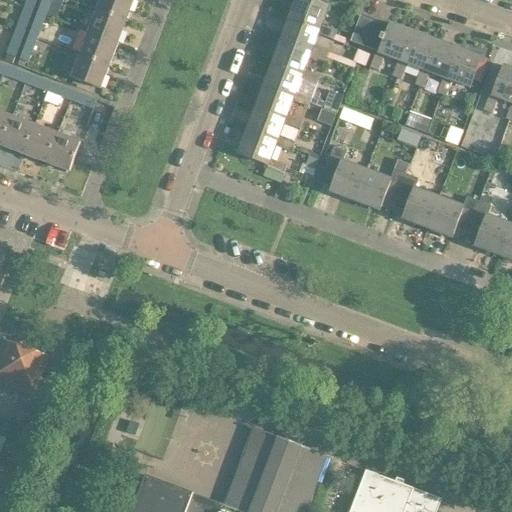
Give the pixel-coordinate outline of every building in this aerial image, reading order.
[(27,0),(24,8),(33,11),(36,0),(27,0)] [(50,0),(42,0),(38,13),(46,16),(52,1),(50,0)] [(127,21),(134,0),(101,0),(97,10),(127,21)] [(310,0),(297,0),(290,19),(319,30),(318,34),(334,40),(337,31),(321,25),(328,7),(310,0)] [(24,8),(19,23),(27,27),(33,11),(24,8)] [(118,44),(127,21),(97,10),(89,33),(118,44)] [(38,13),(32,29),(40,32),(46,16),(38,13)] [(366,48),(376,23),(360,17),(351,42),(366,48)] [(290,19),(281,41),(311,52),(310,56),(326,62),(329,53),(313,47),(318,34),(319,30),(290,19)] [(409,31),(392,25),(391,24),(389,28),(376,23),(366,48),(376,52),(370,67),(378,70),(383,56),(398,62),(409,31)] [(421,70),(432,40),(409,31),(398,62),(393,75),(401,78),(406,65),(421,70)] [(110,66),(118,44),(89,33),(81,55),(110,66)] [(22,41),(13,37),(7,54),(16,57),(22,41)] [(443,79),(455,48),(432,40),(421,70),(416,84),(422,87),(427,73),(443,79)] [(281,41),(273,63),(303,75),(301,79),(317,85),(321,75),(305,69),(310,56),(311,52),(281,41)] [(20,58),(29,62),(35,45),(27,42),(20,58)] [(455,48),(443,79),(438,92),(446,95),(451,81),(470,89),(481,58),(455,48)] [(358,51),(353,63),(365,67),(369,55),(358,51)] [(101,89),(110,66),(81,55),(72,78),(101,89)] [(303,75),(273,63),(264,86),(295,97),(293,101),(309,107),(312,98),(296,92),(301,79),(303,75)] [(6,66),(3,74),(19,80),(22,72),(6,66)] [(497,99),(511,104),(511,69),(505,67),(493,97),(490,96),(485,110),(492,113),(497,99)] [(41,89),(44,80),(29,74),(25,83),(41,89)] [(331,97),(344,102),(350,85),(336,80),(331,97)] [(64,97),(67,89),(51,83),(48,91),(64,97)] [(264,86),(256,108),(287,120),(285,124),(300,129),(303,121),(288,115),(293,101),(295,97),(264,86)] [(89,97),(73,91),(70,100),(86,106),(89,97)] [(97,95),(96,117),(107,117),(109,96),(97,95)] [(344,107),(340,119),(351,123),(355,111),(344,107)] [(280,137),(285,124),(287,120),(256,108),(247,130),(278,142),(276,147),(291,152),(295,143),(280,137)] [(336,114),(323,110),(318,122),(331,127),(336,114)] [(0,145),(2,146),(13,117),(0,112),(0,145)] [(2,146),(25,155),(36,125),(13,117),(2,146)] [(419,121),(415,129),(427,133),(429,125),(419,121)] [(25,155),(47,163),(58,134),(36,125),(25,155)] [(271,160),(276,147),(278,142),(247,130),(239,154),(269,165),(268,168),(283,174),(286,166),(271,160)] [(81,143),(58,134),(47,163),(70,172),(81,143)] [(355,202),(367,171),(343,162),(346,152),(334,147),(321,183),(332,188),(330,192),(355,202)] [(399,160),(395,170),(407,174),(410,165),(399,160)] [(316,168),(307,164),(304,172),(313,176),(316,168)] [(268,168),(265,177),(280,183),(283,174),(268,168)] [(367,171),(355,202),(380,211),(382,206),(393,210),(407,174),(395,170),(391,180),(367,171)] [(407,174),(393,210),(405,214),(403,219),(428,228),(439,197),(416,189),(420,179),(407,174)] [(454,233),(466,237),(479,201),(467,197),(464,207),(439,197),(428,228),(453,237),(454,233)] [(479,201),(466,237),(477,241),(475,246),(500,256),(511,224),(488,216),(492,206),(479,201)] [(511,224),(500,256),(511,260),(511,224)] [(6,340),(0,356),(0,382),(34,396),(36,392),(45,396),(50,381),(41,378),(49,356),(6,340)] [(182,381),(172,407),(181,411),(191,385),(182,381)] [(305,511),(327,457),(332,459),(333,457),(248,425),(248,427),(254,429),(225,505),(220,503),(216,511),(212,511),(190,503),(186,511),(305,511)] [(367,470),(350,511),(437,511),(443,498),(367,470)] [(186,511),(190,503),(194,493),(146,475),(132,511),(186,511)]
